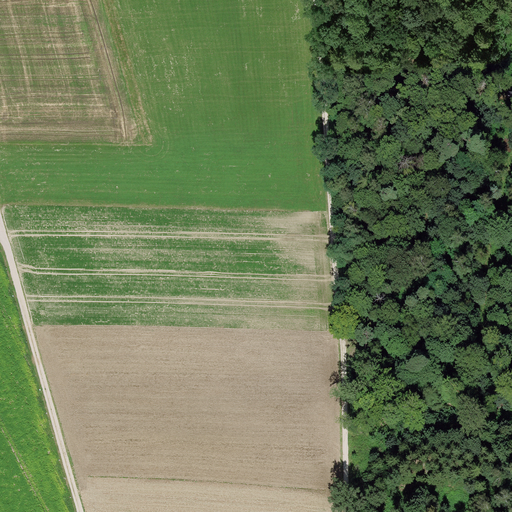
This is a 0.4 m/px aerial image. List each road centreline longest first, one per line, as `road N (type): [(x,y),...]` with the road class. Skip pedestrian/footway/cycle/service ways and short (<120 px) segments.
road 1 (track): [(316,0),(349,511)]
road 2 (track): [(508,102),(487,336),(463,359),(430,361),(395,357),(343,332)]
road 3 (track): [(83,511),(0,203)]
